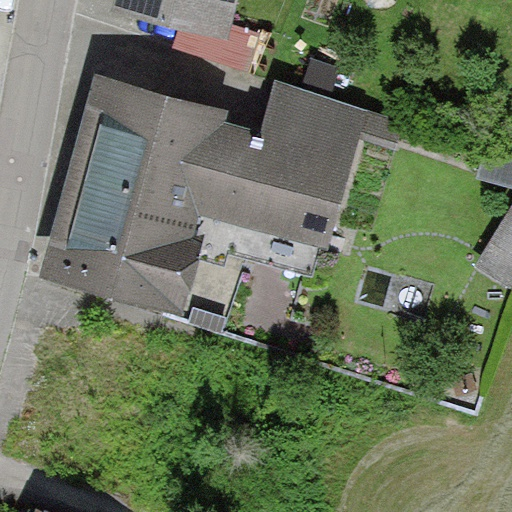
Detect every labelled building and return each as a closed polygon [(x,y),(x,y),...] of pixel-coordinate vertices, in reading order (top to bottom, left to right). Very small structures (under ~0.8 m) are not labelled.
[(219,9),(185,0),(179,0),(169,39),(247,60),(258,19),(219,9)] [(185,0),(219,9),(221,0),(185,0)] [(332,146),(280,131),(205,110),(208,99),(94,66),(43,247),(170,283),(187,226),(300,258),(332,146)] [(280,131),(332,146),(347,91),(296,77),(280,131)] [(511,282),(511,213),(480,267),(510,285),(511,282)] [(169,336),(91,309),(55,413),(133,440),(169,336)] [(76,511),(38,495),(30,511),(76,511)]
